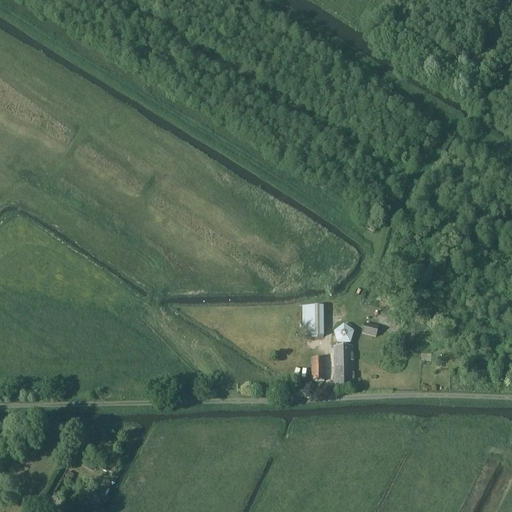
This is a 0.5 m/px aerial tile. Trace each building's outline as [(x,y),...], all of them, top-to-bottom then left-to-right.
[(303,338),(324,338),(324,308),(302,308),(303,338)] [(377,338),(380,328),(366,324),(363,335),(377,338)] [(344,326),(334,333),(338,344),(350,344),(354,333),(344,326)] [(334,389),(352,389),(352,381),(353,381),(352,348),(333,349),(334,389)] [(431,365),(431,355),(422,354),(421,361),(425,361),(424,364),(431,365)] [(311,382),(324,381),(324,359),(311,359),(311,382)] [(70,482),(74,475),(68,472),(64,478),(70,482)] [(97,505),(99,506),(101,501),(102,501),(94,497),(90,504),(95,507),(97,505)]
